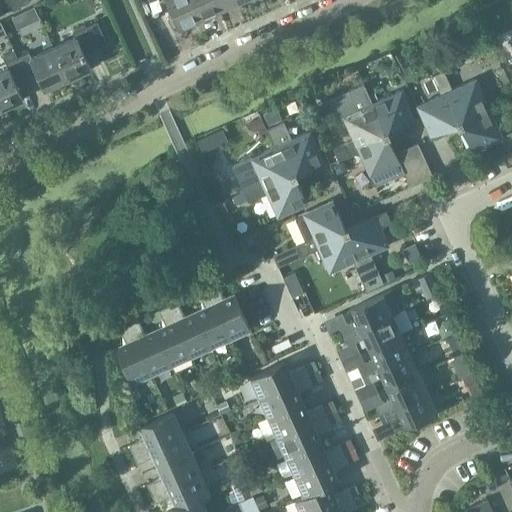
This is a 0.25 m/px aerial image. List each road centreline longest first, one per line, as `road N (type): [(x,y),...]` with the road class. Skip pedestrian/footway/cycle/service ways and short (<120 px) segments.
road 1 (residential): [(0,158),(348,0)]
road 2 (residential): [(421,510),(389,496),(317,343),(306,329),(290,327),(264,269)]
road 3 (residential): [(511,352),(456,229),(469,205),(511,186)]
road 4 (residential): [(421,510),(428,482),(448,456),(511,425)]
